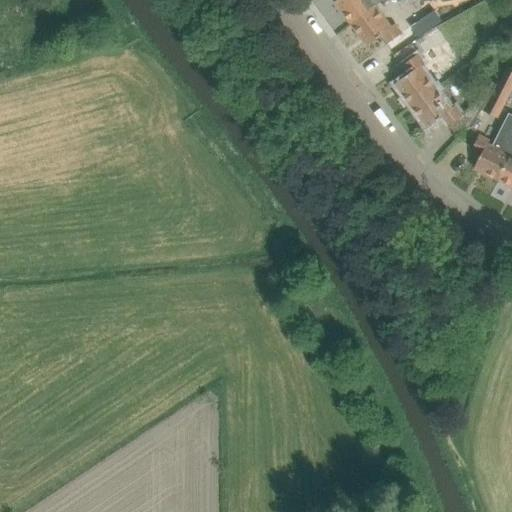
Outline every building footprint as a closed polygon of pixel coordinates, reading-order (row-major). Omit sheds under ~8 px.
[(337,0),(336,1),(353,23),(376,6),(383,0),(337,0)] [(376,6),(353,23),(369,45),(383,34),(389,43),(402,33),(395,24),(391,27),(376,6)] [(435,9),(412,24),(420,35),(443,19),(435,9)] [(448,36),(441,26),(418,41),(425,52),(448,36)] [(397,83),(413,105),(436,87),(421,66),(425,63),(418,54),(404,64),(410,72),(397,83)] [(492,96),(483,109),(498,117),(511,90),(511,78),(504,75),(498,85),(492,96)] [(493,82),(465,112),(473,122),(475,120),(483,109),(492,96),(498,85),(493,82)] [(451,109),(436,87),(413,105),(429,127),(443,116),(449,125),(462,115),(456,106),(451,109)] [(490,140),(480,135),(472,150),(481,155),(475,167),(499,179),(511,153),(511,113),(509,112),(492,146),(488,144),(490,140)] [(511,153),(499,179),(511,185),(511,153)]
